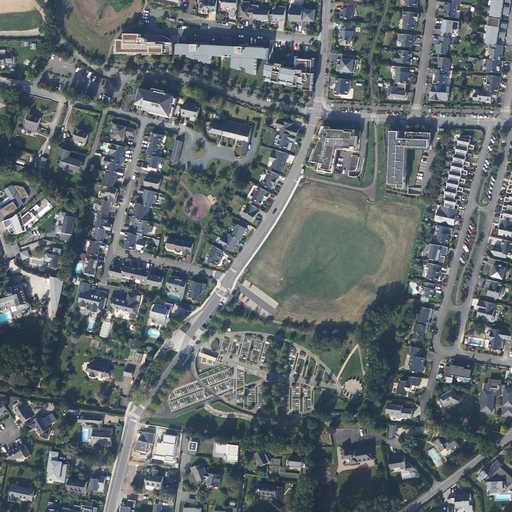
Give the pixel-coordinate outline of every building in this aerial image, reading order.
[(217,0),(210,0),(209,0),(204,0),(202,0),(201,10),(203,11),(208,11),(208,13),(217,13),(217,0)] [(221,0),(221,3),(223,3),(222,8),(226,8),(226,9),(228,12),(231,9),(231,8),(233,8),(233,10),(238,10),(238,0),(221,0)] [(492,0),(486,43),(492,44),(497,45),(498,40),(504,41),(505,41),(506,33),(499,32),(500,27),(507,29),(507,24),(507,25),(501,23),(502,15),(509,16),(510,7),(510,8),(504,7),(504,2),(511,3),(511,0),(492,0)] [(445,16),(456,18),(458,4),(449,3),(446,2),(445,7),(446,7),(445,16)] [(355,4),(344,4),(344,8),(343,8),(343,13),(341,15),(341,19),(346,19),(348,18),(353,19),(353,14),(354,12),(355,4)] [(250,7),(242,6),(242,10),(241,10),(241,17),(246,17),(246,19),(254,20),(254,19),(255,10),(255,5),(250,5),(250,7)] [(304,9),(300,9),(300,5),(294,5),(294,8),(290,8),(290,15),(291,15),(291,22),(296,22),(296,21),(299,21),(299,24),(303,24),(304,9)] [(281,21),(286,21),(287,7),(280,7),(280,9),(275,9),(275,15),(272,15),(272,21),(273,21),(273,23),(278,24),(278,21),(281,22),(281,21)] [(255,10),(254,19),(258,19),(258,20),(263,20),(269,20),(270,15),(270,10),(259,9),(259,10),(255,10)] [(303,24),(303,28),(310,28),(310,21),(315,22),(315,18),(314,17),(314,15),(315,15),(316,10),(304,9),(303,24)] [(404,20),(403,29),(416,30),(417,25),(416,24),(416,21),(418,21),(419,13),(404,12),(403,18),(404,20)] [(460,22),(444,20),(442,31),(441,31),(440,37),(447,38),(448,32),(458,34),(459,31),(460,22)] [(353,24),(343,23),(342,30),(340,30),(340,35),(342,35),(341,40),(341,39),(340,44),(347,45),(347,44),(346,44),(346,41),(348,41),(350,41),(352,41),(352,42),(353,36),(354,36),(354,31),(352,31),(353,24)] [(119,52),(145,53),(145,52),(151,52),(151,53),(172,53),(172,43),(148,42),(148,39),(146,39),(146,38),(142,38),(142,34),(127,34),(127,36),(123,36),(123,40),(119,40),(119,52)] [(415,36),(399,34),(398,42),(403,42),(402,47),(412,48),(412,45),(414,45),(414,40),(415,40),(415,36)] [(447,38),(440,37),(439,43),(439,42),(438,49),(437,49),(437,53),(447,54),(449,44),(450,44),(451,38),(447,38)] [(179,44),(178,52),(190,53),(189,55),(212,62),(212,54),(220,54),(223,55),(224,46),(220,46),(203,45),(203,47),(200,47),(200,45),(200,43),(196,43),(196,44),(186,44),(179,44)] [(497,45),(492,44),(492,49),(489,48),(489,53),(491,54),(491,60),(501,61),(501,54),(503,55),(504,46),(497,45)] [(241,45),(241,47),(224,46),(223,55),(235,55),(234,66),(242,68),(242,66),(249,68),(249,71),(257,73),(258,56),(269,57),(269,48),(249,47),(248,50),(245,50),(245,47),(245,45),(241,45)] [(413,52),(399,50),(399,55),(396,55),(395,61),(399,61),(399,63),(412,64),(413,60),(411,60),(411,57),(412,57),(413,52)] [(0,65),(2,65),(2,64),(6,64),(6,62),(13,62),(13,53),(8,53),(6,55),(0,54),(0,65)] [(355,56),(345,55),(345,63),(344,65),(342,65),(338,65),(337,70),(341,71),(341,73),(344,74),(348,74),(348,72),(355,73),(356,68),(354,68),(354,65),(359,65),(359,60),(355,60),(354,58),(355,58),(355,56)] [(451,59),(439,57),(438,62),(440,62),(439,70),(447,71),(449,71),(451,59)] [(298,63),(297,69),(284,67),(284,65),(278,63),(278,66),(268,64),(266,79),(273,80),(273,81),(281,82),(281,81),(296,84),(295,85),(299,86),(299,85),(305,86),(305,89),(309,90),(310,88),(313,88),(315,74),(313,73),(313,67),(314,67),(314,63),(314,60),(297,58),(296,63),(298,63)] [(488,63),(487,72),(502,73),(502,67),(503,67),(504,61),(501,61),(491,60),(487,59),(486,63),(488,63)] [(408,68),(396,66),(396,69),(397,71),(396,75),(397,76),(397,83),(407,84),(408,80),(410,78),(409,77),(409,72),(408,72),(408,68)] [(439,70),(435,69),(434,74),(436,74),(436,81),(434,81),(433,85),(446,86),(446,79),(449,79),(449,75),(447,75),(447,71),(439,70)] [(501,77),(489,76),(487,86),(488,87),(488,92),(498,93),(500,82),(501,82),(501,77)] [(351,80),(336,78),(336,83),(337,83),(336,88),(335,89),(335,93),(336,95),(341,95),(342,94),(348,95),(349,90),(350,89),(351,80)] [(395,87),(391,86),(390,91),(389,92),(388,96),(390,98),(396,99),(397,98),(398,98),(406,99),(407,93),(406,91),(407,84),(397,83),(395,83),(395,87)] [(432,85),(430,99),(437,100),(437,99),(449,100),(449,93),(446,93),(447,87),(446,86),(433,85),(432,85)] [(168,95),(168,94),(157,91),(157,92),(143,89),(141,96),(139,102),(146,104),(145,109),(170,115),(175,97),(168,95)] [(488,92),(480,91),(479,94),(474,94),(474,100),(483,101),(484,100),(492,101),(492,97),(497,98),(498,93),(488,92)] [(196,104),(185,102),(182,115),(187,117),(188,115),(198,117),(201,108),(196,106),(196,104)] [(34,115),(30,113),(26,124),(25,129),(37,132),(38,128),(41,118),(34,116),(34,115)] [(253,127),(225,120),(224,126),(212,123),(210,132),(242,140),(238,154),(246,156),(249,141),(250,141),(253,127)] [(287,122),(279,120),(277,126),(282,128),(281,132),(286,133),(297,137),(300,129),(293,127),(294,123),(288,121),(287,122)] [(137,130),(114,124),(113,130),(115,131),(116,132),(115,137),(119,139),(119,141),(124,142),(126,134),(136,137),(137,130)] [(82,130),(77,129),(74,139),(86,143),(89,134),(82,131),(82,130)] [(346,131),(346,130),(325,129),(322,137),(324,138),(323,141),(321,140),(316,154),(314,161),(321,163),(319,170),(334,173),(335,165),(333,165),(337,146),(340,146),(340,147),(352,148),(353,146),(357,147),(358,136),(353,136),(354,132),(346,131)] [(400,131),(392,131),(390,184),(399,184),(399,188),(406,188),(407,147),(430,148),(430,133),(408,132),(407,138),(399,138),(400,131)] [(279,140),(277,146),(291,151),(293,144),(290,142),(290,140),(295,141),(297,137),(286,133),(284,137),(281,136),(280,140),(279,140)] [(163,136),(152,134),(150,141),(151,141),(150,148),(149,147),(147,154),(151,155),(157,157),(158,150),(160,149),(161,143),(163,142),(164,137),(163,137),(163,136)] [(472,136),(461,136),(460,138),(459,143),(459,146),(458,146),(457,151),(457,155),(456,155),(455,160),(454,163),(453,168),(452,172),(451,171),(450,177),(451,177),(450,180),(449,180),(448,185),(448,189),(447,188),(446,194),(446,197),(447,197),(446,203),(445,206),(458,209),(459,209),(460,205),(457,205),(458,200),(461,200),(462,197),(457,196),(458,191),(463,192),(464,188),(459,187),(460,182),(465,183),(466,180),(461,179),(462,174),(468,175),(468,171),(463,170),(464,165),(470,166),(470,162),(466,161),(467,157),(472,158),(473,154),(468,153),(469,148),(474,149),(474,150),(475,146),(470,145),(471,140),(470,140),(472,136)] [(183,142),(176,140),(172,160),(179,162),(183,142)] [(113,144),(111,153),(113,154),(112,159),(120,160),(125,162),(126,157),(124,157),(125,151),(124,151),(125,147),(113,144)] [(69,157),(71,151),(66,149),(63,160),(66,160),(65,162),(64,162),(63,164),(64,164),(64,166),(80,172),(83,162),(73,159),(73,158),(69,157)] [(270,161),(274,162),(273,168),(282,172),(285,163),(286,160),(287,160),(289,154),(278,151),(277,154),(273,153),(270,161)] [(151,155),(149,166),(144,165),(143,169),(151,171),(151,170),(158,171),(160,162),(162,163),(163,158),(157,157),(151,155)] [(112,159),(106,157),(105,164),(109,165),(108,172),(119,175),(122,175),(123,171),(117,170),(117,167),(119,167),(120,160),(112,159)] [(350,169),(357,170),(358,157),(351,157),(350,169)] [(279,174),(269,170),(267,174),(268,175),(266,179),(264,180),(263,182),(264,184),(263,185),(272,189),(275,183),(276,183),(278,179),(277,178),(279,174)] [(105,179),(104,178),(102,185),(109,187),(114,188),(115,182),(116,179),(117,179),(119,175),(108,172),(107,172),(105,179)] [(511,172),(511,176),(511,175),(511,180),(510,180),(509,184),(511,184),(511,189),(508,189),(507,192),(511,193),(510,198),(506,197),(505,201),(509,202),(508,207),(504,206),(503,210),(506,210),(505,215),(502,214),(501,218),(511,220),(511,172)] [(162,179),(147,176),(145,186),(160,189),(162,179)] [(24,203),(13,185),(7,189),(14,202),(18,207),(24,203)] [(108,190),(104,189),(102,196),(106,196),(105,200),(113,202),(116,203),(117,199),(116,198),(117,196),(118,196),(119,193),(118,192),(118,189),(114,188),(109,187),(108,190)] [(257,191),(256,194),(253,193),(250,198),(253,199),(252,200),(259,204),(261,205),(265,197),(268,199),(271,193),(259,187),(257,191)] [(159,193),(145,190),(144,194),(145,194),(143,204),(150,206),(152,207),(153,203),(156,204),(159,193)] [(102,200),(101,205),(99,204),(98,209),(99,210),(99,213),(108,216),(109,212),(110,212),(111,208),(110,208),(110,207),(112,207),(113,202),(105,200),(102,200)] [(18,207),(14,202),(1,209),(5,215),(18,208),(18,207)] [(143,204),(138,203),(137,207),(136,207),(135,211),(136,212),(134,218),(142,220),(144,220),(145,215),(148,216),(150,206),(143,204)] [(249,206),(249,208),(247,207),(242,215),(243,216),(242,216),(252,222),(252,221),(253,222),(255,218),(254,217),(257,213),(259,209),(251,204),(249,206)] [(442,210),(439,209),(436,221),(455,225),(456,219),(455,219),(456,213),(457,214),(458,209),(445,206),(443,206),(442,210)] [(17,234),(27,231),(25,225),(35,217),(30,212),(23,218),(21,212),(14,218),(4,221),(7,229),(12,224),(14,226),(9,229),(13,235),(17,232),(17,234)] [(71,241),(75,222),(76,223),(77,217),(69,216),(69,214),(61,212),(60,219),(65,220),(64,227),(58,225),(57,231),(63,232),(63,234),(62,234),(61,239),(71,241)] [(109,220),(108,220),(109,216),(108,216),(99,213),(98,218),(99,218),(97,227),(106,230),(109,220)] [(511,220),(501,218),(500,223),(503,224),(502,227),(501,227),(500,234),(511,237),(511,220)] [(142,220),(139,231),(134,230),(133,234),(141,236),(143,236),(144,231),(152,232),(153,226),(151,226),(151,222),(144,220),(142,220)] [(232,235),(240,240),(241,240),(248,229),(239,224),(232,235)] [(454,229),(438,225),(437,232),(438,232),(437,235),(438,236),(437,241),(448,244),(450,238),(449,238),(449,234),(452,235),(454,229)] [(106,230),(97,227),(94,241),(103,243),(104,238),(106,238),(107,234),(106,233),(106,230)] [(133,234),(128,232),(125,242),(127,242),(125,248),(134,250),(137,251),(137,249),(142,250),(143,248),(144,248),(146,241),(140,239),(141,236),(133,234)] [(224,247),(233,252),(236,247),(235,246),(236,244),(237,244),(240,240),(232,235),(229,234),(227,238),(223,236),(219,243),(223,245),(225,246),(224,247)] [(192,255),(194,243),(170,238),(168,247),(168,248),(169,249),(171,249),(173,249),(184,251),(183,253),(192,255)] [(511,241),(503,240),(502,246),(503,247),(501,248),(500,247),(495,245),(495,249),(495,250),(492,251),(495,255),(500,256),(500,257),(506,258),(507,254),(511,255),(511,241)] [(94,241),(92,241),(91,246),(89,247),(87,254),(88,254),(98,257),(101,247),(106,248),(106,244),(103,243),(94,241)] [(431,244),(428,254),(430,254),(430,258),(431,258),(430,260),(445,263),(446,257),(440,255),(441,254),(447,255),(449,248),(431,244)] [(225,252),(214,246),(209,254),(211,255),(210,256),(209,263),(219,265),(220,264),(221,262),(220,260),(225,252)] [(60,259),(62,249),(55,248),(54,251),(50,250),(50,253),(48,253),(44,256),(47,260),(51,261),(50,266),(54,267),(56,270),(58,268),(59,264),(62,262),(60,259)] [(28,250),(21,252),(23,259),(30,257),(28,250)] [(86,258),(84,268),(86,268),(85,274),(90,275),(90,276),(94,277),(96,269),(95,269),(95,266),(96,267),(99,257),(98,257),(88,254),(87,258),(86,258)] [(492,267),(490,275),(501,278),(502,274),(505,274),(507,268),(509,263),(490,258),(489,263),(495,265),(495,268),(492,267)] [(442,266),(428,263),(428,267),(430,268),(429,274),(427,275),(427,278),(428,279),(437,281),(439,280),(439,278),(439,277),(439,275),(440,275),(441,270),(442,266)] [(121,267),(113,265),(110,275),(123,278),(123,277),(126,277),(130,279),(132,278),(136,279),(142,280),(141,282),(148,284),(162,287),(164,277),(158,276),(155,276),(155,275),(151,274),(151,272),(143,270),(144,269),(138,268),(138,269),(131,267),(130,266),(126,265),(125,267),(121,266),(121,267)] [(167,284),(171,291),(175,289),(181,290),(180,291),(185,292),(188,282),(179,279),(179,278),(171,276),(170,282),(167,284)] [(49,308),(59,309),(62,278),(52,277),(49,308)] [(501,283),(485,279),(483,286),(489,287),(489,290),(486,289),(485,295),(490,296),(490,299),(494,300),(495,295),(498,294),(501,295),(503,288),(500,287),(501,283)] [(207,284),(192,280),(190,287),(191,287),(189,293),(193,294),(192,297),(193,297),(193,300),(197,301),(198,299),(199,299),(200,296),(201,296),(205,290),(207,284)] [(89,293),(91,284),(83,282),(82,286),(81,285),(78,295),(82,296),(80,302),(81,302),(80,305),(81,305),(87,306),(87,307),(88,305),(92,306),(91,311),(92,311),(92,310),(98,311),(98,312),(99,307),(100,307),(100,308),(105,309),(107,298),(103,297),(103,298),(102,297),(88,293),(89,293)] [(424,288),(421,288),(420,293),(423,294),(422,300),(429,302),(430,298),(432,298),(433,293),(434,293),(435,289),(434,289),(435,284),(426,282),(424,288)] [(22,285),(17,287),(18,289),(14,290),(12,286),(7,288),(8,292),(1,294),(2,297),(1,298),(2,300),(0,300),(0,306),(5,305),(4,304),(11,301),(12,305),(17,303),(18,306),(19,309),(28,306),(27,303),(28,303),(23,287),(22,285)] [(127,301),(111,297),(108,312),(114,314),(115,308),(131,312),(130,318),(136,319),(141,296),(129,293),(127,301)] [(498,305),(480,300),(478,305),(479,305),(478,308),(480,308),(480,311),(479,310),(478,313),(479,314),(478,318),(483,320),(483,319),(492,321),(494,320),(495,317),(494,316),(495,309),(497,310),(498,305)] [(166,306),(156,304),(152,318),(159,320),(158,323),(166,325),(166,323),(168,324),(171,321),(172,318),(167,317),(168,314),(170,315),(171,310),(172,311),(174,304),(167,302),(166,306)] [(433,310),(422,307),(421,314),(420,314),(418,321),(419,321),(418,324),(416,323),(414,332),(417,333),(416,339),(423,341),(425,333),(427,333),(428,326),(426,326),(427,323),(428,318),(430,319),(431,319),(433,310)] [(511,331),(492,329),(492,332),(489,332),(489,334),(487,333),(486,339),(491,340),(489,348),(501,350),(501,348),(503,348),(505,339),(511,339),(511,331)] [(415,350),(412,350),(411,355),(412,355),(409,366),(411,366),(410,370),(417,372),(417,370),(424,372),(425,367),(422,366),(423,363),(424,363),(425,358),(420,357),(423,349),(415,348),(415,350)] [(137,352),(134,362),(141,364),(144,354),(137,352)] [(209,359),(214,360),(214,361),(216,361),(217,358),(201,353),(200,356),(203,357),(203,358),(208,359),(209,359)] [(100,362),(94,360),(93,365),(89,364),(87,371),(91,372),(90,376),(95,377),(96,375),(106,377),(106,376),(111,377),(113,370),(108,369),(109,364),(105,363),(104,366),(101,366),(102,363),(100,363),(100,362)] [(471,377),(473,370),(465,368),(466,367),(452,364),(452,368),(451,372),(445,370),(444,376),(452,378),(453,374),(471,377)] [(134,369),(127,367),(125,375),(132,377),(134,369)] [(406,382),(400,380),(397,394),(407,396),(408,390),(415,392),(416,388),(416,385),(420,386),(421,378),(410,377),(409,381),(407,380),(406,382)] [(485,384),(484,384),(482,411),(493,412),(495,393),(506,394),(504,410),(506,410),(506,415),(511,415),(511,386),(509,387),(509,383),(509,387),(501,386),(501,381),(490,380),(490,385),(485,385),(485,384)] [(440,397),(445,406),(453,402),(455,404),(459,401),(453,390),(440,397)] [(120,405),(126,406),(128,398),(121,397),(120,405)] [(15,409),(17,413),(18,413),(24,422),(34,416),(31,412),(30,413),(24,404),(15,409)] [(404,406),(388,404),(387,413),(391,414),(391,416),(397,417),(398,418),(401,419),(402,418),(402,417),(412,418),(413,409),(403,408),(404,406)] [(37,426),(42,434),(41,437),(48,439),(51,428),(49,425),(54,422),(49,415),(44,418),(42,415),(33,420),(34,421),(30,423),(34,428),(37,426)] [(103,418),(80,416),(79,422),(100,424),(102,424),(103,418)] [(395,438),(396,425),(389,425),(388,438),(395,438)] [(99,427),(94,427),(93,432),(93,440),(92,440),(92,445),(93,445),(93,446),(96,446),(96,445),(111,447),(112,439),(113,436),(112,436),(113,428),(102,427),(102,429),(99,429),(99,427)] [(150,454),(154,433),(139,431),(135,451),(150,454)] [(153,458),(173,461),(177,436),(163,434),(162,443),(156,442),(153,458)] [(450,440),(447,436),(441,440),(440,438),(435,441),(439,448),(438,448),(441,452),(449,447),(450,448),(453,446),(455,449),(460,445),(454,437),(450,440)] [(189,441),(188,454),(196,455),(197,442),(189,441)] [(240,445),(217,443),(217,452),(226,453),(229,455),(229,460),(238,461),(240,445)] [(31,455),(24,444),(16,448),(16,447),(11,451),(9,452),(14,459),(15,459),(17,457),(18,459),(26,454),(27,457),(31,455)] [(351,463),(374,459),(371,447),(349,451),(348,446),(341,447),(344,459),(350,458),(351,463)] [(264,449),(255,453),(256,455),(254,456),(257,461),(259,460),(262,466),(267,463),(268,465),(280,466),(281,459),(271,458),(269,453),(267,454),(264,449)] [(67,463),(57,462),(58,452),(49,451),(46,479),(64,482),(67,463)] [(312,454),(297,452),(297,456),(292,456),(291,466),(290,467),(301,468),(301,467),(303,467),(304,462),(311,462),(312,454)] [(407,468),(407,470),(410,471),(412,471),(414,469),(414,467),(410,462),(406,462),(406,461),(405,454),(399,455),(399,457),(397,457),(397,456),(394,457),(393,454),(389,455),(391,469),(393,469),(392,468),(401,466),(401,469),(407,468)] [(505,484),(508,482),(510,484),(511,482),(511,477),(501,467),(503,464),(498,460),(486,472),(484,470),(479,475),(489,484),(489,489),(506,489),(505,484)] [(222,475),(209,473),(207,473),(204,463),(191,468),(193,472),(195,472),(198,481),(206,478),(208,479),(207,485),(220,487),(222,475)] [(148,474),(146,484),(162,487),(164,477),(148,474)] [(98,477),(92,476),(90,489),(98,490),(99,487),(104,488),(106,477),(101,476),(100,480),(97,479),(98,477)] [(68,489),(86,492),(88,481),(70,478),(68,489)] [(277,486),(259,483),(258,494),(267,495),(267,494),(275,495),(274,498),(282,499),(283,487),(277,487),(277,486)] [(30,489),(13,485),(10,499),(16,500),(17,497),(33,500),(35,488),(30,487),(30,489)] [(455,495),(451,495),(451,497),(452,501),(452,503),(457,502),(457,505),(463,505),(465,507),(465,511),(470,511),(473,511),(473,506),(470,506),(470,500),(472,500),(471,493),(459,494),(459,492),(455,492),(455,495)] [(127,506),(121,505),(119,511),(134,511),(136,500),(127,499),(127,506)] [(96,511),(97,509),(82,505),(82,507),(74,505),(73,509),(48,502),(45,511),(96,511)]
